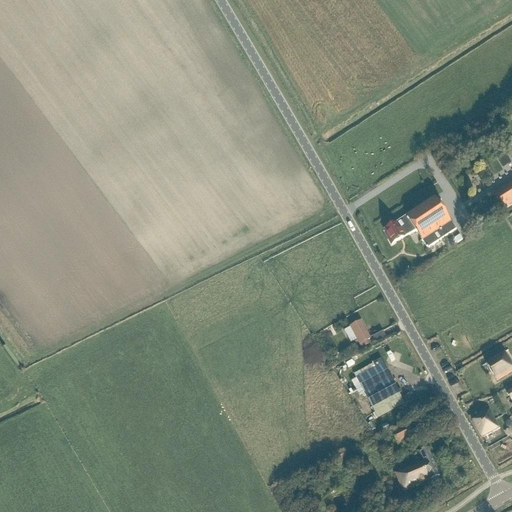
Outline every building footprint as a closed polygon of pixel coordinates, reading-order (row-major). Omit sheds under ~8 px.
[(505,156),(498,160),(503,167),(510,162),(505,156)] [(505,210),(511,205),(511,183),(495,195),(505,210)] [(422,241),(451,222),(434,198),(406,216),(406,217),(416,232),(422,241)] [(392,246),(416,232),(406,217),(395,225),(396,226),(385,232),(389,240),(389,241),(392,246)] [(457,230),(451,222),(422,241),(427,250),(457,230)] [(463,241),(460,237),(454,241),(457,245),(463,241)] [(362,322),(350,328),(362,350),(370,345),(368,341),(371,340),(362,322)] [(511,365),(505,353),(486,365),(497,382),(511,372),(511,365)] [(383,364),(356,379),(378,420),(405,405),(383,364)] [(488,411),(471,421),(481,439),(498,429),(488,411)] [(405,428),(392,435),(397,446),(411,439),(405,428)] [(423,462),(394,475),(402,493),(440,477),(428,450),(419,453),(423,462)]
